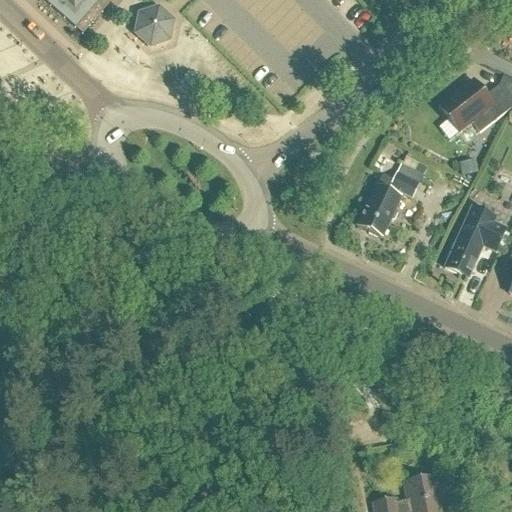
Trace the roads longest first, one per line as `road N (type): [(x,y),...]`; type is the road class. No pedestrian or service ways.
road 1 (tertiary): [(244,175),(491,0)]
road 2 (residential): [(511,349),(252,226)]
road 3 (unclassified): [(114,124),(0,9)]
road 4 (tertiary): [(0,338),(27,243),(65,194)]
road 5 (tertiary): [(244,175),(190,129),(139,117),(114,124)]
road 6 (tertiary): [(124,190),(196,235),(225,237),(252,226)]
